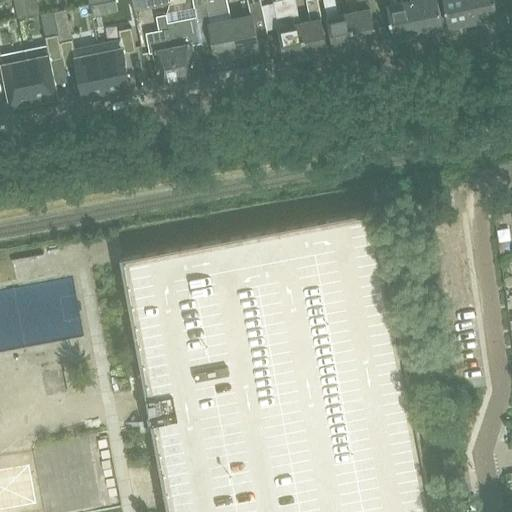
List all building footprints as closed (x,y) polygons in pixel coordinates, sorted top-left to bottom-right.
[(204,0),(206,4),(194,7),(196,17),(199,32),(211,30),(215,50),(217,58),(237,53),(230,18),(229,18),(225,0),(204,0)] [(230,18),(237,53),(260,49),(254,20),(264,18),(260,0),(247,0),(250,14),(230,18)] [(287,0),(273,3),(262,6),(268,31),(279,29),(283,48),(286,60),(306,56),(300,21),(295,0),(287,0)] [(328,51),(325,39),(316,0),(306,0),(310,19),(300,21),(306,56),(328,51)] [(324,0),(335,50),(355,46),(348,11),(337,13),(334,0),(324,0)] [(368,0),(359,0),(361,8),(348,11),(355,46),(377,41),(368,0)] [(391,23),(394,37),(419,32),(412,0),(400,0),(401,2),(387,5),(391,23)] [(412,0),(419,32),(443,27),(440,11),(437,0),(412,0)] [(443,0),(446,10),(449,26),(466,22),(473,20),(469,0),(443,0)] [(469,0),(473,20),(498,15),(495,0),(469,0)] [(115,1),(90,6),(93,18),(118,13),(115,1)] [(159,31),(146,34),(150,52),(155,51),(161,83),(174,81),(179,80),(168,22),(167,18),(166,14),(156,16),(159,31)] [(168,22),(179,80),(184,79),(196,77),(194,63),(190,45),(201,43),(196,17),(168,22)] [(120,38),(97,43),(108,94),(131,89),(124,54),(136,51),(131,27),(119,30),(120,38)] [(46,38),(23,43),(25,52),(34,100),(58,95),(55,84),(51,60),(63,58),(60,42),(58,34),(45,36),(46,38)] [(73,39),(60,42),(63,58),(65,66),(77,63),(84,98),(108,94),(97,43),(74,47),(73,39)] [(0,48),(0,70),(4,70),(11,105),(34,100),(25,52),(2,57),(0,48)] [(433,511),(376,209),(122,257),(170,511),(433,511)]
